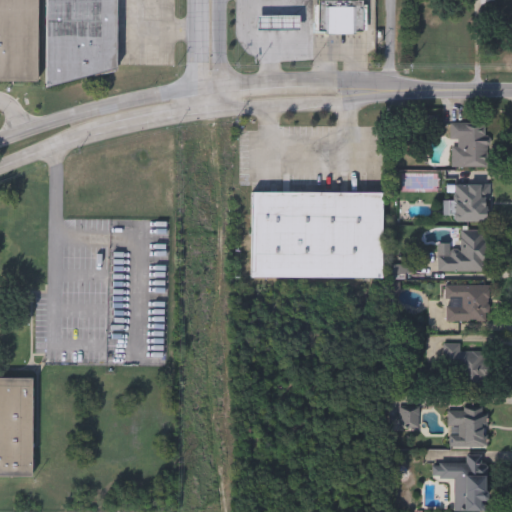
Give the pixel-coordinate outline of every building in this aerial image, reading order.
[(0,0),(37,0),(37,82),(0,81),(0,0)] [(116,0),(116,78),(46,78),(46,0),(116,0)] [(315,34),(315,1),(363,1),(363,34),(315,34)] [(299,15),(299,31),(256,32),(256,16),(299,15)] [(449,168),(449,124),(487,124),(487,168),(449,168)] [(451,223),(451,216),(443,216),(444,202),(452,202),(452,185),(488,185),(487,223),(451,223)] [(252,278),(252,193),(382,194),(382,279),(252,278)] [(485,231),(486,272),(438,273),(438,252),(459,251),(458,231),(485,231)] [(487,286),(487,322),(444,322),(444,286),(487,286)] [(443,345),(460,344),(460,352),(485,352),(486,398),(445,399),(443,345)] [(0,379),(32,379),(32,477),(0,477),(0,379)] [(486,449),(448,449),(447,408),(486,408),(486,449)] [(485,511),(453,511),(453,479),(431,479),(432,464),(464,464),(464,456),(486,456),(485,511)]
